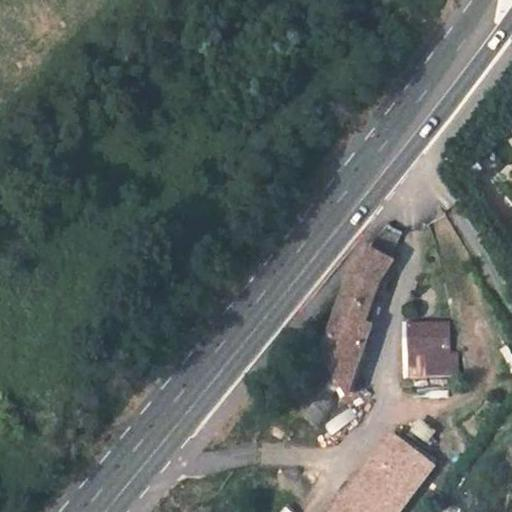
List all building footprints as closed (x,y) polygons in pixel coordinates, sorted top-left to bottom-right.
[(384,275),(380,231),(361,255),(384,275)] [(384,280),(384,275),(361,255),(339,283),(315,356),(336,401),(360,342),(384,280)] [(441,334),(401,334),(400,385),(450,385),(450,363),(441,363),(441,334)] [(417,418),(409,430),(427,442),(435,429),(417,418)] [(384,441),(329,511),(395,511),(426,472),(384,441)]
